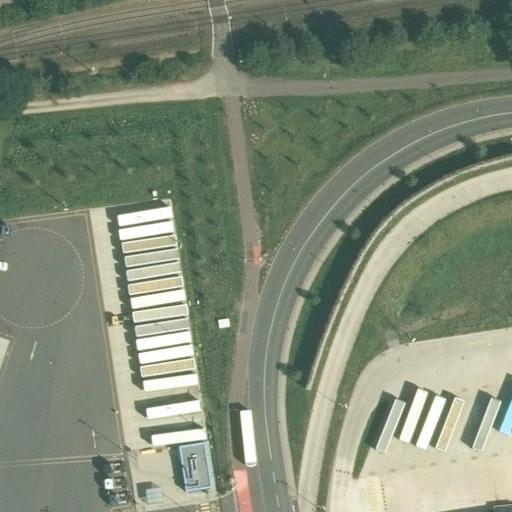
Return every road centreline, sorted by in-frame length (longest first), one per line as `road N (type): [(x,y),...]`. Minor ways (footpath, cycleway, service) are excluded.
road 1 (unclassified): [(511,114),(433,131),(348,187),(315,225),(266,345),(279,511)]
road 2 (track): [(230,92),(511,73)]
road 3 (track): [(230,92),(0,109)]
